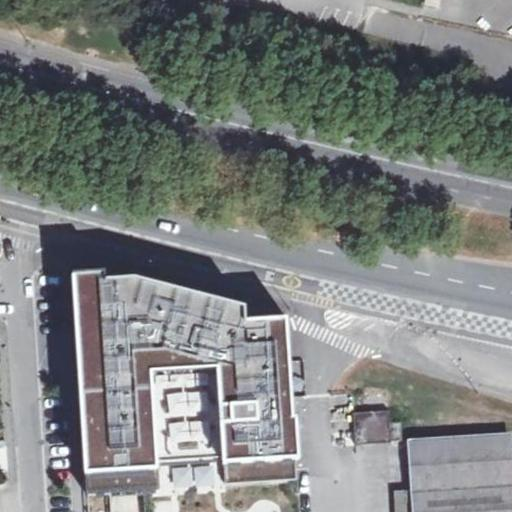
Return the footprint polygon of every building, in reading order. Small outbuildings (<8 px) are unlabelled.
[(511,32),(511,0),(425,0),(423,13),(511,32)] [(73,273),(86,473),(137,470),(137,463),(157,462),(224,458),(226,486),(297,482),(296,461),(300,460),(298,420),(294,420),(293,398),(285,399),(281,338),(289,338),(289,320),(109,272),(73,273)] [(289,338),(281,338),(285,399),(293,398),(289,338)] [(392,440),(402,439),(400,420),(391,421),(390,409),(357,411),(359,444),(391,442),(392,440)] [(511,435),(411,441),(414,511),(511,511),(511,446),(511,435)] [(137,470),(86,473),(87,493),(159,489),(157,462),(137,463),(137,470)]
